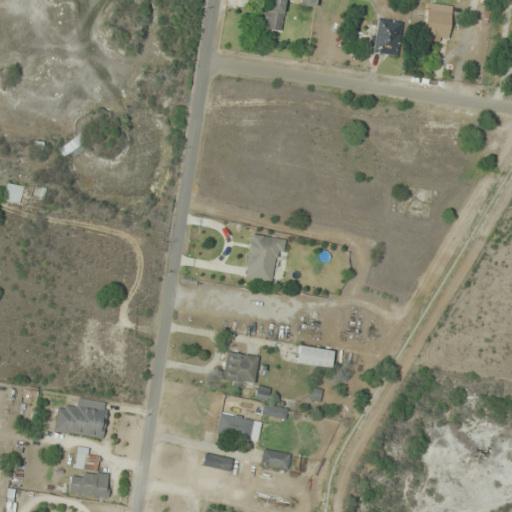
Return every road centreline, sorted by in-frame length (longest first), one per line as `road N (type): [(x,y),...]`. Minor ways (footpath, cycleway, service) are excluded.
road 1 (tertiary): [(137,511),(212,0)]
road 2 (residential): [(203,64),(511,110)]
